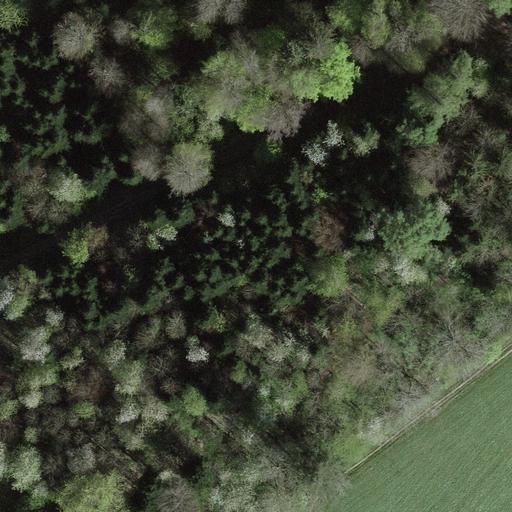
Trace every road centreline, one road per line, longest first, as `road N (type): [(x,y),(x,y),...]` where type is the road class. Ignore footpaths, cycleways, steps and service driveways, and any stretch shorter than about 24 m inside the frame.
road 1 (track): [(0,266),(511,20)]
road 2 (track): [(511,338),(308,511)]
